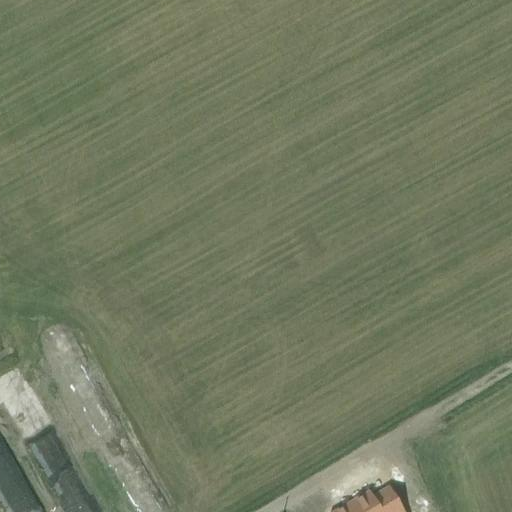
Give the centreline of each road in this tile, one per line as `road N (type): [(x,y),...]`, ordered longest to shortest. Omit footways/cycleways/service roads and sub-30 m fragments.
road 1 (unclassified): [(259,511),(406,423)]
road 2 (track): [(406,423),(511,359)]
